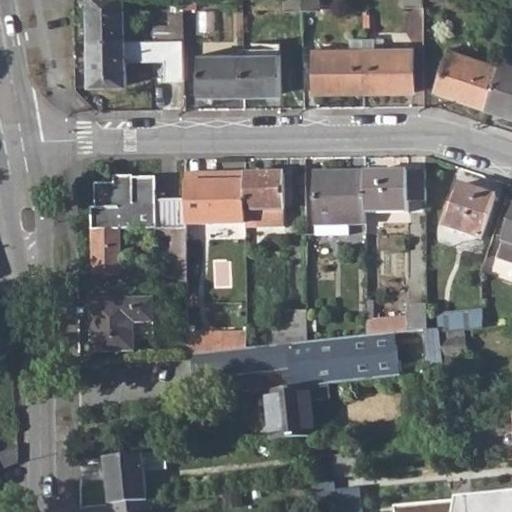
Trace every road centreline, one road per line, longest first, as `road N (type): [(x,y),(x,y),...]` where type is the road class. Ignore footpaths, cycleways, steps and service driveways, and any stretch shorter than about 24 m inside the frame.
road 1 (residential): [(23,143),(417,137),(511,166)]
road 2 (tertiary): [(23,143),(39,511)]
